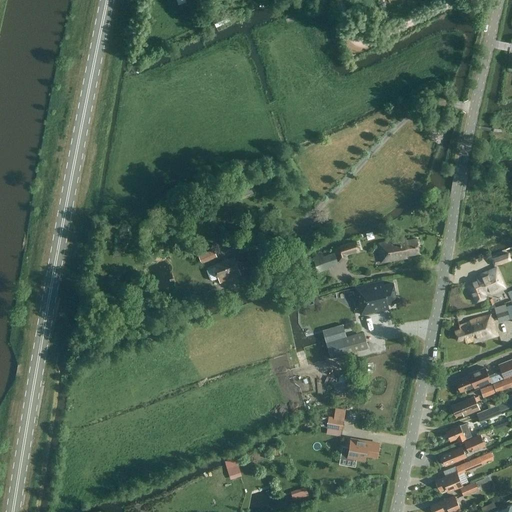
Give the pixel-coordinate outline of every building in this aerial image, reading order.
[(238,200),(256,195),(250,180),(233,185),(238,200)] [(406,238),(378,243),(381,262),(406,257),(406,256),(419,253),(417,238),(406,240),(406,238)] [(334,247),(339,260),(347,258),(345,254),(358,250),(355,240),(334,247)] [(201,262),(217,256),(213,250),(198,256),(201,262)] [(334,251),(325,255),(314,258),(317,273),(328,269),(327,267),(338,264),(334,251)] [(494,266),(495,266),(511,260),(508,252),(491,258),(494,266)] [(220,282),(240,275),(238,270),(239,270),(234,257),(207,268),(206,270),(210,279),(212,280),(218,278),(220,282)] [(478,279),(468,284),(475,301),(486,297),(485,296),(504,287),(496,267),(476,276),(478,279)] [(355,287),(361,314),(388,308),(387,303),(396,301),(393,283),(384,285),(383,281),(355,287)] [(457,285),(451,287),(455,299),(461,296),(457,285)] [(510,319),(508,314),(506,307),(503,308),(502,304),(494,306),(498,322),(510,319)] [(116,308),(116,324),(128,323),(127,308),(116,308)] [(491,314),(471,320),(463,324),(459,325),(460,329),(454,331),(457,340),(465,338),(466,342),(473,340),(473,342),(498,335),(491,314)] [(363,332),(343,337),(348,353),(367,348),(363,332)] [(489,375),(486,369),(485,366),(468,373),(469,376),(457,381),(460,390),(473,385),(474,389),(491,381),(492,383),(504,378),(511,374),(511,357),(498,364),(501,370),(489,375)] [(348,390),(345,363),(335,364),(337,384),(339,384),(340,391),(348,390)] [(511,375),(493,384),(496,391),(511,384),(511,375)] [(483,397),(490,394),(495,392),(492,384),(487,387),(480,389),(483,397)] [(330,392),(332,398),(339,396),(336,390),(330,392)] [(451,406),(455,415),(462,412),(463,415),(478,409),(477,406),(478,406),(476,401),(480,399),(478,396),(474,397),(451,406)] [(480,422),(511,408),(511,397),(498,404),(477,413),(480,422)] [(326,428),(342,430),(345,411),(335,410),(334,417),(328,416),(326,428)] [(458,441),(471,436),(466,423),(446,431),(450,440),(457,437),(458,441)] [(465,456),(464,455),(484,446),(479,434),(461,441),(464,449),(462,450),(461,447),(441,456),(445,465),(465,456)] [(378,443),(351,439),(348,457),(364,460),(365,455),(376,456),(378,443)] [(467,478),(464,471),(482,463),(494,458),(490,451),(479,456),(456,465),(459,473),(457,474),(456,472),(436,481),(440,490),(446,487),(447,491),(456,488),(454,484),(460,481),(467,478)] [(478,489),(477,486),(491,479),(489,475),(475,481),(460,488),(463,496),(478,489)] [(453,511),(460,509),(454,495),(431,505),(433,511),(440,511),(448,509),(448,511),(453,511)] [(495,501),(483,507),(485,511),(497,505),(495,501)]
